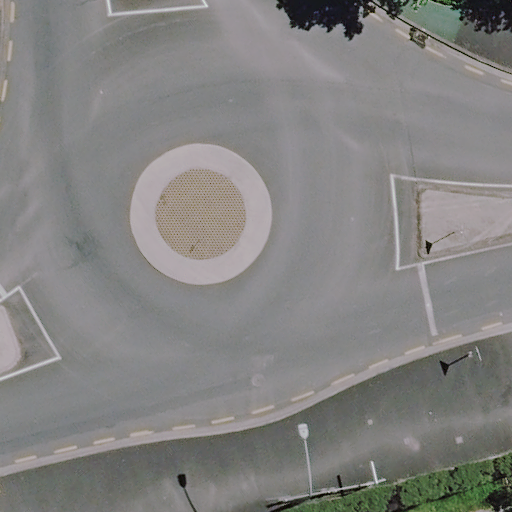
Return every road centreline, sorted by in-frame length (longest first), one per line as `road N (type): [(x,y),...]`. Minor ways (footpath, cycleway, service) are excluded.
road 1 (secondary): [(333,224),(324,263),(303,297),(273,323),(236,339),(196,343),(157,335),(122,315),(96,285)]
road 2 (secondary): [(167,91),(208,85),(249,93),(285,114),(313,144),(329,183),(333,224)]
road 3 (secondary): [(96,285),(79,249),(74,209),(82,170),(101,135),(130,108),(167,91)]
road 4 (secondary): [(511,198),(333,224)]
